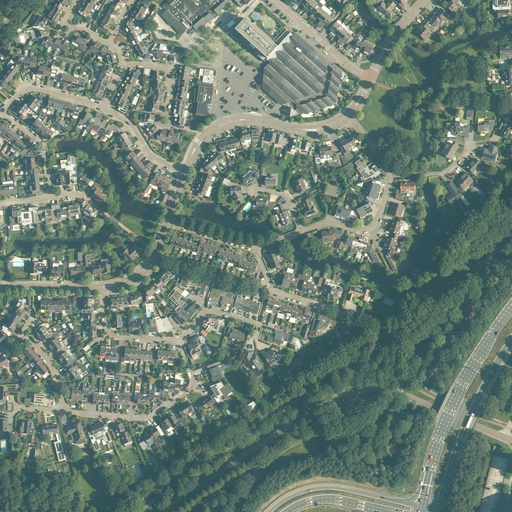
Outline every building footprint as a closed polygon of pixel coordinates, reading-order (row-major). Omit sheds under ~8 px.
[(140,0),(138,5),(135,9),(144,14),(148,7),(151,3),(145,0),(140,0)] [(166,0),(167,1),(164,5),(166,7),(167,7),(169,8),(161,15),(171,26),(172,25),(181,36),(187,31),(189,34),(193,30),(192,29),(194,28),(197,32),(208,22),(209,23),(218,15),(218,16),(218,15),(222,12),(221,11),(224,8),(225,9),(229,6),(235,0),(241,8),(246,4),(247,6),(252,0),(166,0)] [(302,10),(304,12),(314,0),(306,0),(303,5),(305,6),(302,10)] [(319,0),(314,0),(304,12),(306,13),(309,10),(311,12),(320,2),(320,1),(319,0)] [(383,2),(378,8),(381,10),(378,13),(384,18),(386,15),(389,18),(393,13),(391,11),(396,5),(390,0),(386,5),(383,2)] [(397,0),(400,3),(398,5),(403,9),(407,4),(406,2),(407,0),(397,0)] [(449,0),(451,1),(454,4),(460,9),(461,8),(462,8),(462,7),(464,5),(467,8),(470,5),(467,2),(464,0),(449,0)] [(493,10),(496,10),(511,9),(511,5),(508,5),(507,0),(495,0),(496,6),(493,6),(493,10)] [(94,4),(89,1),(88,4),(83,1),(81,6),(90,11),(94,4)] [(460,9),(454,4),(451,1),(448,4),(448,3),(445,6),(455,14),(460,9)] [(310,17),(312,19),(322,7),(324,5),(320,2),(311,12),(313,14),(310,17)] [(58,8),(59,6),(55,3),(52,8),(50,7),(49,9),(60,15),(62,11),(58,8)] [(114,10),(116,7),(111,4),(107,12),(112,14),(115,17),(116,17),(119,12),(114,10)] [(317,17),(319,19),(326,11),(327,9),(324,5),(324,6),(324,5),(322,7),(312,19),(314,21),(317,17)] [(79,11),(77,13),(81,15),(84,17),(86,18),(90,11),(81,6),(78,10),(79,11)] [(436,17),(443,24),(447,27),(448,25),(447,24),(448,24),(445,22),(447,20),(445,18),(448,15),(440,8),(436,14),(438,15),(436,17)] [(45,16),(51,20),(54,21),(55,22),(56,22),(60,15),(49,9),(48,11),(49,12),(48,15),(46,14),(45,16)] [(129,21),(134,23),(139,23),(144,14),(135,9),(131,16),(129,21)] [(326,11),(319,19),(321,21),(318,24),(320,26),(329,16),(332,13),(328,9),(327,9),(326,11)] [(511,9),(496,10),(497,10),(498,18),(509,18),(508,11),(511,11),(511,9)] [(107,12),(103,19),(112,24),(115,19),(114,19),(115,17),(112,14),(107,12)] [(329,16),(320,26),(322,28),(325,25),(327,26),(333,20),(337,15),(333,12),(332,13),(329,16)] [(353,13),(346,20),(348,22),(353,17),(353,18),(355,16),(353,13)] [(45,25),(48,21),(39,15),(32,26),(33,26),(38,27),(39,25),(44,28),(45,25)] [(426,20),(424,23),(433,31),(439,25),(440,26),(443,24),(436,17),(434,16),(429,22),(426,20)] [(254,25),(256,23),(255,22),(254,22),(253,24),(247,19),(246,18),(236,30),(237,30),(233,34),(264,62),(267,60),(278,47),(254,25)] [(103,19),(99,26),(100,26),(104,28),(105,26),(109,28),(112,24),(103,19)] [(126,29),(129,34),(136,30),(133,24),(134,23),(129,21),(128,20),(127,24),(127,25),(128,27),(126,29)] [(340,26),(336,22),(330,29),(332,31),(329,34),(331,36),(340,26)] [(338,37),(344,30),(347,27),(343,23),(340,26),(331,36),(333,38),(336,35),(338,37)] [(433,31),(424,23),(421,26),(422,26),(416,33),(424,39),(426,36),(428,37),(433,31)] [(32,27),(23,31),(23,33),(26,32),(27,33),(30,32),(34,31),(36,38),(36,39),(42,37),(46,36),(44,31),(40,32),(38,27),(33,26),(32,26),(32,27)] [(337,42),(339,43),(351,31),(349,29),(350,28),(348,26),(347,27),(344,30),(338,37),(340,38),(337,42)] [(136,30),(129,34),(132,40),(139,36),(138,32),(140,31),(139,29),(136,30)] [(351,31),(339,43),(341,45),(344,42),(346,44),(352,37),(351,35),(353,33),(351,31)] [(323,68),(321,68),(320,65),(322,64),(323,58),(296,34),(295,36),(291,33),(291,32),(278,47),(267,60),(270,63),(269,65),(266,88),(269,90),(282,102),(293,98),(294,93),(298,94),(297,96),(300,98),(321,92),(326,70),(323,68)] [(350,44),(346,49),(349,51),(352,49),(353,49),(353,50),(358,53),(359,51),(360,49),(363,43),(360,42),(361,40),(361,39),(359,38),(360,36),(358,35),(352,42),(350,45),(350,44)] [(142,41),(139,36),(132,40),(135,45),(142,41)] [(37,43),(47,49),(48,49),(49,46),(52,42),(53,40),(48,37),(46,41),(43,40),(42,37),(36,39),(36,38),(33,39),(34,42),(36,41),(37,43)] [(70,44),(77,48),(82,39),(78,37),(75,41),(73,39),(70,44)] [(60,43),(61,41),(57,39),(54,43),(52,42),(49,46),(48,49),(47,49),(46,51),(48,53),(51,48),(56,50),(60,43)] [(87,42),(82,39),(77,48),(84,52),(87,48),(84,46),(87,42)] [(56,50),(55,52),(57,54),(60,49),(65,52),(70,43),(65,40),(63,44),(60,43),(56,50)] [(135,45),(138,51),(146,47),(142,41),(135,45)] [(88,50),(95,54),(98,49),(100,45),(96,42),(93,47),(90,45),(88,50)] [(363,43),(360,49),(364,51),(363,53),(369,56),(370,53),(372,49),(373,48),(374,45),(369,42),(368,44),(364,42),(363,43)] [(102,58),(104,55),(107,49),(103,46),(100,51),(98,49),(95,54),(102,58)] [(175,58),(178,58),(181,59),(182,52),(179,52),(179,53),(174,52),(175,47),(172,46),(171,52),(170,57),(169,62),(174,63),(175,58)] [(511,46),(506,47),(500,47),(500,55),(507,55),(511,54),(511,46)] [(146,47),(138,51),(141,57),(143,55),(145,58),(146,58),(149,59),(150,53),(149,52),(146,47)] [(110,51),(107,49),(104,55),(105,56),(108,64),(114,63),(116,62),(114,54),(111,54),(110,52),(110,51)] [(150,53),(150,56),(157,57),(156,60),(161,61),(163,50),(154,49),(152,49),(150,53)] [(171,52),(163,50),(161,61),(169,62),(170,57),(171,52)] [(15,55),(15,60),(15,61),(18,61),(18,65),(23,65),(24,56),(15,55)] [(11,59),(6,66),(15,73),(19,69),(13,64),(14,63),(11,59)] [(43,75),(46,65),(43,64),(42,67),(39,66),(38,69),(38,70),(37,71),(38,71),(37,74),(43,75)] [(100,67),(100,70),(101,70),(100,72),(101,72),(105,74),(109,76),(110,73),(111,74),(113,69),(103,65),(103,67),(100,67)] [(181,66),(180,74),(190,76),(192,69),(197,70),(198,67),(187,65),(187,67),(181,66)] [(3,71),(11,78),(15,73),(6,66),(3,71)] [(51,69),(49,77),(54,78),(54,81),(57,82),(59,71),(60,68),(57,67),(54,67),(52,66),(51,66),(51,69)] [(333,67),(332,68),(333,69),(332,74),(340,81),(341,79),(342,80),(344,78),(344,74),(338,68),(336,70),(333,67)] [(203,82),(212,83),(212,81),(212,80),(212,79),(213,79),(213,75),(214,71),(200,69),(199,75),(204,76),(203,82)] [(1,70),(0,72),(0,73),(1,73),(3,75),(1,78),(8,83),(11,78),(3,71),(2,71),(1,70)] [(137,80),(141,72),(138,71),(136,70),(134,73),(130,71),(128,76),(137,80)] [(65,86),(67,75),(62,74),(63,72),(59,71),(57,82),(59,82),(63,83),(63,85),(65,86)] [(152,79),(154,80),(159,80),(159,81),(162,81),(163,76),(158,75),(158,72),(153,71),(152,79)] [(110,76),(105,74),(101,72),(100,72),(97,80),(102,82),(103,79),(108,81),(110,76)] [(190,76),(180,74),(179,79),(184,80),(183,83),(189,84),(190,76)] [(332,77),(331,82),(338,88),(339,85),(341,84),(340,83),(340,81),(332,74),(331,76),(332,77)] [(73,77),(67,75),(65,86),(67,86),(67,84),(71,85),(73,77)] [(130,82),(129,85),(132,86),(134,87),(137,80),(128,76),(126,80),(130,82)] [(79,78),(76,89),(80,90),(80,89),(83,90),(83,88),(85,89),(88,79),(79,77),(79,78)] [(102,82),(97,80),(93,78),(91,77),(91,78),(90,80),(92,81),(96,83),(94,87),(104,91),(106,87),(101,85),(102,82)] [(154,80),(153,88),(155,88),(160,89),(163,89),(164,84),(159,83),(159,81),(159,80),(154,80)] [(129,85),(123,82),(121,87),(125,89),(124,92),(129,94),(132,86),(129,85)] [(330,84),(329,89),(337,96),(337,93),(339,91),(338,90),(338,88),(331,82),(329,83),(330,84)] [(191,85),(183,84),(183,87),(178,86),(177,92),(187,93),(188,88),(191,88),(191,85)] [(213,97),(214,88),(211,87),(200,86),(197,102),(199,103),(209,104),(211,105),(211,99),(212,96),(213,97)] [(104,91),(94,87),(91,95),(96,97),(97,94),(102,96),(104,91)] [(150,93),(150,95),(151,95),(150,96),(153,96),(164,98),(164,93),(159,92),(160,89),(155,88),(154,94),(150,93)] [(328,92),(327,97),(335,104),(336,101),(337,99),(336,98),(337,96),(329,89),(327,91),(328,92)] [(126,101),(129,94),(124,92),(123,94),(118,92),(116,97),(126,101)] [(186,99),(187,93),(177,92),(176,97),(181,97),(181,100),(189,102),(189,99),(186,99)] [(36,106),(40,102),(41,104),(43,101),(45,103),(47,97),(39,95),(38,96),(36,95),(33,95),(29,100),(36,106)] [(163,103),(164,98),(153,96),(152,104),(157,105),(158,102),(163,103)] [(127,109),(123,107),(126,101),(116,97),(114,102),(119,104),(118,107),(119,107),(118,110),(125,114),(127,109)] [(321,98),(320,100),(327,107),(330,106),(331,107),(332,105),(333,105),(336,107),(337,107),(337,106),(335,104),(327,97),(322,99),(321,98)] [(29,108),(31,109),(33,111),(36,106),(29,100),(26,105),(29,107),(29,108)] [(312,102),(320,109),(322,108),(323,109),(325,108),(327,107),(320,100),(315,101),(314,100),(312,102)] [(176,101),(174,109),(185,110),(185,105),(188,105),(188,103),(176,101)] [(28,113),(31,109),(29,108),(29,107),(26,105),(22,102),(18,106),(26,112),(28,113)] [(67,114),(67,112),(68,112),(69,105),(70,105),(70,103),(65,102),(62,111),(62,113),(67,114)] [(305,104),(305,105),(312,112),(314,111),(316,113),(319,110),(318,110),(320,109),(312,102),(307,104),(306,103),(305,104)] [(159,105),(157,105),(152,104),(149,103),(148,111),(153,112),(154,109),(159,110),(159,105)] [(199,103),(199,106),(198,106),(197,114),(197,115),(203,116),(206,116),(207,116),(208,116),(209,111),(208,111),(209,104),(199,103)] [(297,107),(298,108),(297,108),(303,114),(303,113),(305,114),(307,113),(308,114),(309,112),(312,112),(305,105),(305,104),(300,106),(299,105),(297,107)] [(17,115),(22,120),(24,117),(23,116),(26,112),(18,106),(15,110),(14,109),(12,112),(17,115)] [(79,112),(81,113),(82,110),(84,107),(80,106),(80,108),(75,106),(72,115),(78,117),(79,112)] [(290,117),(299,114),(301,116),(303,114),(297,108),(295,111),(291,108),(283,110),(290,117)] [(174,109),(173,114),(175,114),(175,117),(178,117),(178,118),(185,119),(186,119),(186,116),(184,116),(185,110),(174,109)] [(100,113),(97,112),(95,116),(96,116),(95,118),(92,117),(93,115),(91,117),(88,124),(87,124),(86,127),(86,128),(86,129),(91,131),(100,113)] [(83,115),(78,123),(86,127),(87,124),(88,124),(91,117),(93,115),(87,113),(85,116),(83,115)] [(100,113),(92,129),(96,131),(94,133),(96,134),(102,123),(103,119),(104,120),(104,119),(102,118),(101,119),(100,118),(102,114),(100,113)] [(154,120),(155,115),(145,114),(143,124),(140,123),(139,125),(143,126),(148,125),(149,120),(154,120)] [(177,126),(182,126),(184,127),(184,123),(185,124),(186,119),(185,119),(178,118),(178,117),(175,117),(174,122),(177,123),(177,126)] [(36,119),(31,126),(35,130),(41,122),(36,119)] [(107,126),(104,124),(106,121),(104,120),(103,119),(102,123),(96,134),(97,135),(99,132),(102,134),(107,126)] [(478,122),(477,130),(480,130),(480,134),(485,134),(485,132),(488,132),(488,130),(490,131),(491,129),(494,123),(494,121),(491,121),(484,120),(484,122),(478,122)] [(469,138),(469,125),(464,125),(464,127),(460,127),(460,122),(455,122),(455,121),(453,121),(453,123),(446,123),(446,127),(450,127),(450,132),(455,132),(455,136),(458,136),(458,135),(460,135),(460,136),(464,136),(464,138),(469,138)] [(45,126),(41,122),(35,130),(39,133),(45,126)] [(500,122),(497,128),(500,130),(501,129),(503,130),(500,136),(507,139),(509,134),(511,135),(511,134),(511,126),(508,125),(507,128),(504,127),(502,126),(503,124),(500,122)] [(114,132),(115,133),(119,128),(112,124),(111,126),(108,124),(107,126),(102,134),(101,136),(104,138),(106,134),(109,136),(110,136),(111,136),(114,132)] [(150,136),(155,132),(158,130),(155,126),(151,129),(148,125),(143,126),(150,136)] [(45,126),(39,133),(44,136),(49,129),(45,126)] [(11,131),(7,127),(1,134),(0,135),(0,137),(3,140),(5,138),(11,131)] [(123,134),(119,128),(115,133),(118,137),(116,138),(118,141),(117,142),(113,145),(115,148),(118,145),(119,145),(128,139),(124,133),(123,134)] [(51,138),(52,138),(52,137),(53,137),(54,136),(55,136),(55,135),(56,135),(59,134),(58,131),(56,130),(52,131),(49,129),(44,136),(48,140),(51,137),(52,137),(51,138)] [(157,135),(155,132),(150,136),(153,139),(157,140),(165,141),(165,140),(166,136),(167,131),(161,130),(161,135),(157,135)] [(252,139),(252,130),(248,131),(248,130),(247,130),(245,130),(245,131),(241,132),(242,136),(240,136),(240,138),(241,142),(244,141),(245,143),(251,141),(250,139),(252,139)] [(15,134),(11,131),(5,138),(9,141),(8,142),(8,143),(15,134)] [(165,141),(164,144),(172,145),(173,143),(174,132),(169,132),(169,137),(166,136),(165,140),(165,141)] [(178,146),(180,147),(181,143),(182,139),(179,138),(179,133),(174,132),(173,143),(178,144),(178,146)] [(264,137),(264,140),(274,143),(275,143),(277,134),(270,133),(269,135),(265,133),(264,133),(264,137)] [(8,143),(12,146),(14,144),(18,139),(19,137),(15,134),(8,143)] [(275,143),(274,143),(287,146),(288,143),(288,141),(289,142),(289,141),(288,141),(289,140),(285,139),(285,140),(283,139),(283,136),(281,135),(280,135),(277,134),(275,143)] [(233,138),(236,149),(237,152),(242,151),(241,147),(238,138),(235,139),(235,137),(233,138)] [(352,137),(350,139),(349,138),(347,139),(347,140),(352,149),(357,146),(358,149),(361,147),(360,145),(358,142),(356,144),(352,137)] [(232,156),(232,154),(228,141),(227,138),(224,138),(224,140),(223,140),(226,151),(226,153),(227,153),(227,154),(231,156),(232,156)] [(237,152),(236,149),(233,138),(231,138),(231,140),(228,141),(232,154),(237,153),(237,152)] [(22,142),(18,139),(14,144),(12,146),(10,149),(15,152),(15,151),(22,142)] [(132,145),(128,139),(119,145),(120,147),(121,146),(123,150),(125,149),(127,152),(132,149),(130,146),(132,145)] [(216,142),(216,143),(215,144),(218,149),(220,148),(221,152),(226,151),(223,140),(221,141),(221,139),(217,140),(218,142),(216,142)] [(296,152),(296,150),(300,151),(300,149),(302,142),(299,142),(300,140),(294,139),(292,144),(288,143),(287,146),(286,151),(291,152),(295,153),(296,152)] [(24,140),(22,142),(15,151),(22,156),(26,154),(26,153),(29,149),(26,146),(28,144),(24,140)] [(342,151),(339,152),(340,155),(343,154),(345,157),(348,155),(347,152),(352,149),(347,140),(346,141),(345,140),(343,141),(344,142),(341,143),(345,150),(342,151)] [(447,141),(444,147),(445,148),(442,154),(451,159),(458,148),(456,147),(458,144),(453,141),(447,141)] [(300,151),(300,152),(307,154),(315,156),(315,152),(314,148),(313,147),(313,148),(309,147),(310,143),(304,142),(304,143),(302,142),(300,151)] [(213,148),(211,150),(213,152),(212,153),(219,162),(221,164),(225,161),(216,150),(218,149),(215,144),(214,144),(212,146),(213,148)] [(320,152),(315,152),(315,156),(316,163),(322,162),(321,159),(327,158),(325,148),(324,148),(324,147),(322,148),(319,149),(320,152)] [(326,148),(325,148),(327,158),(333,157),(333,160),(337,160),(336,156),(340,155),(339,152),(336,154),(333,154),(331,147),(329,147),(326,147),(326,148)] [(501,150),(491,147),(489,151),(485,150),(482,157),(489,159),(496,161),(498,154),(499,154),(501,150)] [(134,154),(132,151),(126,156),(128,160),(126,162),(128,164),(130,163),(136,157),(137,157),(141,153),(142,153),(139,149),(134,154)] [(27,154),(23,157),(24,160),(24,159),(25,165),(34,164),(34,158),(33,158),(32,151),(27,154)] [(367,167),(367,166),(364,163),(368,160),(369,162),(371,160),(367,154),(366,154),(365,152),(359,156),(361,158),(355,163),(358,167),(357,168),(360,172),(367,167)] [(130,163),(132,165),(130,167),(132,170),(141,163),(138,160),(144,156),(141,153),(137,157),(136,157),(130,163)] [(216,165),(219,162),(212,153),(211,154),(210,153),(207,156),(209,158),(216,165)] [(206,159),(204,160),(212,169),(216,165),(209,158),(207,156),(209,158),(207,160),(206,159)] [(466,166),(473,173),(481,164),(475,158),(467,167),(466,166)] [(141,163),(132,170),(134,173),(137,171),(139,173),(140,173),(145,168),(146,166),(150,163),(150,162),(148,160),(143,165),(141,163)] [(208,172),(212,169),(204,160),(203,161),(204,163),(202,165),(201,165),(199,167),(204,171),(205,169),(208,172)] [(140,173),(143,177),(140,180),(145,185),(146,184),(149,179),(147,177),(151,173),(148,170),(153,165),(151,162),(150,162),(150,163),(146,166),(145,168),(140,173)] [(379,171),(375,165),(372,167),(373,168),(370,170),(367,167),(360,172),(363,176),(364,180),(367,179),(373,175),(375,177),(381,173),(379,171)] [(65,168),(65,169),(66,184),(66,185),(73,184),(73,180),(77,180),(76,177),(77,177),(76,176),(76,174),(73,174),(72,171),(71,166),(65,166),(65,168)] [(88,184),(91,187),(96,180),(100,175),(97,173),(92,179),(85,174),(88,170),(85,167),(77,176),(80,179),(79,179),(80,180),(79,181),(86,186),(88,184)] [(66,184),(65,169),(55,170),(55,176),(56,176),(57,179),(56,179),(57,186),(63,185),(63,184),(66,184)] [(241,178),(240,179),(244,184),(245,183),(246,183),(252,178),(258,178),(259,170),(249,170),(240,177),(241,178)] [(473,181),(465,172),(462,175),(463,176),(461,178),(456,182),(463,190),(468,185),(468,186),(473,181)] [(145,185),(142,190),(143,191),(144,192),(146,193),(151,187),(152,186),(152,184),(154,185),(156,183),(159,185),(163,178),(164,177),(156,173),(154,177),(153,177),(152,179),(150,183),(149,185),(146,184),(145,185)] [(213,176),(204,173),(203,176),(201,175),(200,177),(211,181),(213,176)] [(209,186),(211,181),(200,177),(200,178),(199,178),(197,181),(209,186)] [(265,186),(276,186),(276,178),(265,177),(265,186)] [(159,185),(159,186),(162,188),(161,190),(163,191),(162,193),(160,201),(165,203),(167,195),(165,194),(165,193),(167,188),(169,186),(168,185),(170,181),(163,178),(159,185)] [(224,178),(222,183),(229,186),(231,181),(224,178)] [(302,179),(293,182),(293,183),(294,182),(298,193),(306,190),(302,179)] [(91,187),(89,189),(93,193),(91,197),(92,197),(94,198),(93,199),(101,205),(106,198),(99,192),(96,190),(98,187),(101,184),(96,180),(91,187)] [(16,188),(13,188),(12,181),(7,182),(9,194),(14,193),(14,194),(17,193),(16,188)] [(209,186),(197,181),(196,185),(197,185),(197,187),(207,191),(209,186)] [(370,190),(380,193),(381,189),(382,187),(382,186),(381,186),(380,186),(381,182),(379,181),(377,181),(372,181),(371,184),(370,184),(369,188),(370,189),(370,190)] [(415,191),(415,182),(400,183),(400,188),(399,188),(399,187),(395,199),(402,201),(404,196),(401,195),(402,191),(415,191)] [(453,194),(447,198),(450,203),(453,200),(454,202),(462,214),(463,213),(465,216),(470,213),(466,208),(459,198),(462,196),(458,190),(458,191),(453,183),(448,187),(451,192),(452,192),(453,194)] [(26,186),(27,192),(28,192),(28,195),(35,194),(35,191),(39,190),(39,185),(26,186)] [(328,185),(325,194),(337,198),(339,188),(328,185)] [(206,196),(207,191),(197,187),(196,188),(198,189),(195,196),(199,197),(201,194),(206,196)] [(241,194),(241,187),(231,188),(231,195),(232,195),(238,205),(244,202),(240,194),(241,194)] [(378,200),(380,193),(370,190),(367,197),(367,196),(366,198),(368,200),(374,204),(376,199),(378,200)] [(251,198),(248,202),(252,202),(256,202),(257,207),(267,207),(267,202),(270,202),(270,198),(267,199),(267,198),(252,198),(251,198)] [(309,199),(302,201),(305,209),(304,209),(306,216),(311,214),(316,213),(315,210),(313,206),(312,206),(309,199)] [(368,200),(361,203),(362,205),(367,215),(371,213),(373,212),(374,212),(373,211),(371,208),(376,206),(374,204),(368,200)] [(73,205),(67,206),(67,207),(69,217),(75,216),(80,216),(80,210),(79,203),(75,204),(75,205),(73,205)] [(85,203),(79,203),(80,210),(82,211),(81,212),(84,215),(82,218),(88,223),(98,211),(94,208),(92,210),(90,208),(91,208),(87,205),(86,206),(85,203)] [(404,206),(394,203),(392,207),(393,207),(392,210),(391,210),(390,214),(399,217),(401,210),(403,210),(404,206)] [(51,208),(44,209),(45,219),(46,224),(53,223),(53,222),(57,221),(57,220),(57,218),(55,204),(51,205),(51,208)] [(59,204),(55,204),(57,218),(60,218),(61,218),(69,218),(69,217),(67,207),(59,208),(59,204)] [(280,210),(274,212),(275,215),(278,214),(283,226),(292,223),(287,211),(284,212),(282,205),(278,207),(280,210)] [(353,208),(354,212),(355,217),(359,215),(360,217),(361,219),(361,218),(363,217),(367,215),(362,205),(356,208),(355,207),(353,208)] [(41,219),(45,219),(44,209),(38,209),(37,206),(32,207),(34,224),(39,223),(38,217),(37,217),(37,214),(40,214),(41,219)] [(345,208),(338,206),(337,210),(334,209),(333,211),(336,212),(335,215),(335,217),(337,217),(342,219),(345,208)] [(26,211),(20,211),(22,222),(22,223),(27,222),(27,224),(34,224),(32,207),(28,207),(29,211),(26,212),(26,211)] [(12,216),(9,216),(10,226),(14,225),(13,223),(18,223),(18,225),(22,224),(22,223),(22,222),(20,211),(20,208),(11,209),(12,216)] [(345,208),(342,219),(346,220),(348,221),(349,220),(350,216),(355,218),(355,217),(354,212),(352,211),(352,210),(345,208)] [(393,220),(391,226),(404,230),(406,222),(397,219),(396,222),(393,220)] [(401,238),(403,232),(404,230),(391,226),(389,232),(393,233),(392,235),(399,238),(401,238)] [(340,239),(342,232),(336,230),(331,230),(331,231),(322,232),(322,241),(327,240),(327,242),(334,241),(333,237),(334,237),(340,239)] [(343,241),(342,247),(346,248),(348,245),(351,246),(354,238),(355,236),(351,235),(349,234),(349,235),(346,234),(343,241)] [(388,237),(386,242),(395,245),(396,242),(397,243),(399,238),(392,235),(391,238),(388,237)] [(351,246),(350,252),(356,254),(358,249),(361,238),(359,237),(357,240),(354,239),(354,238),(351,246)] [(178,238),(175,246),(181,248),(183,239),(178,238)] [(364,252),(365,252),(367,243),(363,242),(364,239),(361,238),(358,249),(365,251),(364,252)] [(189,241),(183,239),(181,248),(186,250),(189,241)] [(194,243),(189,241),(186,250),(192,252),(194,243)] [(194,243),(192,252),(197,253),(198,253),(198,251),(201,242),(198,242),(198,244),(194,243)] [(201,242),(198,251),(204,253),(206,244),(201,242)] [(386,242),(384,248),(387,249),(386,252),(389,256),(393,254),(395,249),(394,248),(395,245),(386,242)] [(212,246),(206,244),(204,253),(209,254),(212,246)] [(139,252),(133,246),(128,250),(128,249),(124,252),(122,254),(123,254),(121,255),(128,263),(133,259),(132,259),(139,252)] [(217,247),(212,246),(209,254),(215,256),(217,247)] [(215,256),(214,258),(223,261),(225,252),(222,251),(223,249),(217,247),(215,256)] [(271,255),(268,256),(270,262),(278,260),(276,256),(279,255),(279,254),(281,253),(279,247),(271,250),(272,253),(271,254),(271,255)] [(372,261),(380,263),(380,261),(375,253),(372,247),(369,254),(368,255),(368,257),(368,260),(370,259),(372,261)] [(236,255),(234,264),(239,266),(242,257),(236,255)] [(239,266),(238,268),(244,270),(246,261),(243,260),(244,258),(242,257),(239,266)] [(101,264),(92,266),(93,274),(102,272),(102,273),(111,272),(109,262),(108,262),(108,258),(107,258),(106,259),(102,259),(101,259),(101,260),(101,263),(101,264)] [(30,263),(30,274),(37,274),(37,271),(46,271),(46,264),(46,260),(42,260),(42,262),(37,262),(37,263),(30,263)] [(278,267),(279,270),(284,268),(282,263),(280,264),(278,260),(270,262),(273,269),(278,267)] [(252,263),(246,261),(244,270),(249,271),(252,263)] [(52,272),(52,273),(52,276),(57,276),(63,276),(63,271),(67,271),(67,262),(64,262),(64,266),(58,266),(58,263),(52,263),(52,272)] [(69,271),(71,271),(71,275),(82,276),(82,267),(75,267),(75,264),(74,263),(69,263),(69,271)] [(258,264),(252,263),(249,271),(255,273),(255,272),(258,264)] [(167,279),(169,280),(176,272),(176,271),(178,272),(179,269),(178,269),(169,266),(167,270),(166,269),(162,273),(167,279)] [(303,276),(301,283),(303,284),(302,287),(301,290),(308,292),(311,284),(312,281),(308,280),(309,277),(307,277),(305,270),(303,276)] [(282,285),(289,287),(292,278),(293,274),(289,272),(284,271),(282,273),(281,277),(284,278),(282,285)] [(159,279),(157,281),(162,287),(164,285),(165,285),(169,280),(167,279),(162,273),(157,278),(159,279)] [(177,283),(176,286),(178,287),(183,292),(185,290),(186,288),(188,289),(189,283),(193,284),(193,286),(196,287),(196,286),(197,280),(198,279),(198,277),(199,275),(195,274),(193,279),(190,278),(183,276),(181,284),(177,283)] [(298,279),(292,278),(289,287),(296,289),(298,282),(301,283),(303,276),(299,275),(298,279)] [(308,293),(315,295),(318,286),(320,287),(321,286),(322,280),(323,278),(317,277),(315,285),(311,284),(308,292),(308,293)] [(196,286),(201,288),(200,291),(198,291),(197,294),(204,296),(207,286),(210,287),(212,281),(209,280),(208,282),(198,279),(197,280),(196,286)] [(322,280),(321,286),(324,287),(321,294),(328,296),(332,284),(333,281),(326,279),(325,281),(322,280)] [(162,287),(157,281),(155,283),(153,281),(149,285),(155,293),(162,287)] [(340,286),(332,284),(328,296),(328,297),(334,299),(335,295),(337,296),(337,297),(341,298),(343,288),(340,287),(340,286)] [(155,293),(149,285),(144,290),(148,295),(147,295),(144,295),(145,303),(148,303),(148,301),(149,301),(154,296),(153,295),(155,293)] [(212,288),(211,293),(220,296),(221,296),(225,286),(220,285),(219,287),(218,287),(218,289),(218,290),(212,288)] [(176,311),(177,312),(185,303),(183,301),(182,302),(178,299),(182,295),(181,294),(183,292),(178,287),(176,286),(173,289),(176,291),(169,298),(178,306),(175,310),(176,311)] [(230,288),(225,286),(221,296),(223,297),(232,299),(234,294),(228,293),(230,288)] [(360,299),(367,301),(370,291),(363,289),(363,290),(351,286),(348,294),(349,294),(347,300),(353,302),(354,296),(361,298),(360,299)] [(130,298),(127,299),(128,306),(132,305),(133,305),(139,303),(139,301),(142,300),(140,293),(136,294),(137,295),(134,296),(130,297),(130,298)] [(211,293),(209,298),(212,299),(212,301),(211,302),(211,305),(216,307),(217,303),(218,303),(219,300),(218,299),(219,298),(220,298),(220,296),(211,293)] [(127,297),(119,298),(117,298),(117,299),(111,300),(111,301),(112,308),(117,308),(117,307),(128,307),(128,305),(127,299),(127,297)] [(231,304),(232,299),(223,297),(222,299),(223,299),(222,301),(222,300),(220,304),(222,304),(221,308),(226,310),(227,307),(227,306),(228,303),(231,304)] [(241,311),(245,298),(242,297),(241,297),(241,298),(237,297),(234,307),(238,309),(237,309),(241,311)] [(245,312),(249,313),(253,300),(250,300),(250,299),(249,299),(248,300),(245,299),(245,298),(241,311),(242,311),(242,310),(245,311),(245,312)] [(22,300),(19,299),(14,308),(16,309),(23,313),(24,311),(22,309),(25,305),(30,305),(30,299),(22,299),(22,300)] [(275,301),(269,299),(267,305),(266,309),(272,311),(275,301)] [(37,312),(41,312),(41,310),(45,310),(45,312),(47,312),(48,300),(43,300),(43,301),(40,301),(40,304),(37,304),(37,312)] [(72,314),(72,306),(69,306),(69,300),(62,300),(62,310),(62,311),(66,311),(66,312),(69,312),(69,314),(72,314)] [(253,300),(249,313),(249,312),(253,313),(253,314),(257,315),(261,303),(256,301),(255,302),(253,301),(253,300)] [(281,304),(281,303),(275,301),(272,311),(278,313),(277,315),(278,315),(279,310),(279,309),(281,304)] [(177,312),(188,321),(195,313),(195,312),(197,310),(192,306),(190,308),(189,308),(186,312),(182,310),(184,308),(182,307),(185,303),(177,312)] [(81,309),(81,312),(91,312),(90,312),(90,310),(96,310),(96,304),(83,304),(83,310),(81,309)] [(284,316),(287,306),(281,304),(279,309),(279,310),(278,315),(284,316)] [(290,317),(291,314),(293,308),(287,306),(284,316),(286,317),(287,316),(290,317)] [(296,320),(299,310),(293,308),(291,314),(290,317),(290,318),(296,320)] [(12,314),(21,320),(22,318),(23,318),(25,314),(23,313),(16,309),(12,314)] [(299,310),(296,320),(302,322),(305,311),(299,310)] [(305,311),(302,322),(306,323),(306,322),(309,322),(309,321),(312,312),(305,310),(305,311)] [(180,325),(181,326),(182,326),(188,321),(177,312),(176,311),(172,315),(173,316),(181,325),(180,325)] [(85,315),(85,321),(94,321),(94,315),(91,315),(91,312),(81,312),(81,315),(85,315)] [(10,314),(8,318),(9,319),(9,320),(16,324),(18,321),(19,322),(21,320),(12,314),(12,315),(10,314)] [(170,317),(168,318),(173,328),(174,329),(174,330),(181,326),(180,325),(181,325),(173,316),(172,315),(171,316),(170,316),(170,317)] [(314,319),(309,336),(319,339),(320,334),(321,334),(322,334),(322,330),(323,330),(324,330),(326,329),(327,328),(328,327),(329,326),(329,324),(333,325),(350,330),(351,324),(321,315),(320,319),(318,318),(318,320),(314,319)] [(119,330),(130,330),(129,326),(122,326),(121,316),(113,316),(113,323),(113,328),(119,327),(119,330)] [(153,319),(149,319),(150,333),(158,332),(158,331),(156,320),(155,318),(155,317),(152,317),(153,319)] [(158,331),(158,332),(158,333),(166,331),(166,330),(162,320),(162,319),(161,318),(160,319),(160,318),(159,317),(155,318),(156,320),(158,331)] [(166,330),(166,331),(167,332),(174,329),(173,328),(168,318),(167,317),(166,318),(165,317),(164,318),(162,319),(162,320),(166,330)] [(205,320),(199,327),(203,330),(201,332),(201,333),(200,333),(204,337),(205,336),(207,334),(205,332),(209,327),(210,326),(216,327),(218,320),(209,318),(209,320),(208,320),(206,320),(206,321),(205,320)] [(2,327),(12,334),(15,328),(14,327),(16,324),(9,320),(5,325),(4,324),(2,327)] [(129,326),(130,330),(130,331),(133,331),(141,331),(141,329),(144,328),(144,325),(143,320),(139,320),(140,323),(129,324),(129,326)] [(47,324),(47,323),(44,323),(43,323),(37,327),(37,328),(38,330),(35,332),(38,337),(47,331),(46,331),(43,327),(47,324)] [(244,332),(229,327),(227,336),(238,340),(237,342),(242,343),(244,337),(243,337),(244,332)] [(294,335),(292,334),(286,333),(275,329),(275,330),(277,330),(274,338),(268,336),(267,342),(273,344),(273,342),(280,344),(282,338),(287,339),(286,342),(292,343),(294,335)] [(0,330),(0,331),(0,332),(0,331),(0,341),(0,342),(5,339),(4,338),(5,337),(7,339),(9,337),(2,330),(0,330)] [(46,331),(38,337),(39,339),(39,338),(41,341),(43,340),(48,337),(50,339),(51,338),(58,334),(56,331),(52,333),(51,332),(50,332),(49,333),(47,331),(46,331)] [(47,344),(50,349),(59,343),(56,338),(60,335),(59,333),(58,334),(51,338),(53,340),(47,344)] [(192,344),(188,345),(192,355),(197,353),(197,354),(205,351),(202,345),(207,343),(202,336),(199,337),(199,336),(190,340),(192,344)] [(59,343),(50,349),(51,350),(52,350),(54,353),(60,349),(61,351),(67,347),(66,345),(65,345),(62,341),(59,342),(59,343)] [(24,357),(27,355),(32,351),(27,346),(20,353),(19,353),(21,355),(22,355),(24,357)] [(100,356),(105,356),(106,346),(100,346),(100,351),(95,351),(95,357),(100,357),(100,356)] [(58,357),(57,357),(60,362),(69,356),(72,354),(69,350),(69,349),(68,348),(67,347),(61,351),(63,353),(58,357)] [(110,360),(110,361),(118,361),(118,359),(119,349),(116,348),(117,347),(111,347),(110,357),(110,360)] [(124,353),(121,353),(121,361),(129,361),(130,348),(125,348),(124,353)] [(274,353),(271,349),(266,353),(264,350),(261,352),(270,367),(280,360),(282,356),(278,354),(276,355),(275,352),(274,353)] [(157,360),(162,360),(163,351),(157,350),(157,353),(154,353),(154,355),(154,364),(156,364),(157,360)] [(252,352),(246,350),(243,358),(250,368),(252,367),(254,370),(253,370),(255,373),(259,370),(263,368),(258,360),(259,359),(256,355),(251,358),(251,357),(252,352)] [(26,361),(28,363),(36,356),(32,351),(27,355),(29,358),(26,361)] [(146,351),(145,361),(151,361),(151,363),(154,364),(154,355),(151,355),(152,352),(146,351)] [(176,355),(177,352),(176,352),(176,353),(174,353),(174,351),(168,351),(168,361),(167,364),(173,364),(173,358),(178,358),(178,355),(176,355)] [(33,367),(40,360),(36,356),(28,363),(30,365),(30,364),(33,367)] [(72,360),(69,356),(60,362),(61,364),(61,363),(63,366),(70,362),(71,364),(74,362),(77,360),(75,358),(72,360)] [(7,361),(4,357),(0,359),(0,362),(2,366),(5,364),(7,367),(9,366),(7,361)] [(35,373),(43,366),(39,361),(40,361),(40,360),(33,367),(34,366),(37,368),(34,371),(35,373)] [(220,360),(206,366),(213,382),(219,380),(223,379),(221,375),(220,375),(218,369),(219,369),(226,366),(226,365),(221,363),(220,360)] [(297,374),(299,368),(293,365),(291,371),(297,374)] [(35,373),(40,378),(42,376),(44,379),(49,374),(47,372),(48,371),(43,366),(35,373)] [(64,374),(64,375),(65,377),(66,376),(67,377),(76,371),(75,369),(74,370),(73,367),(68,370),(64,373),(64,374)] [(76,371),(67,377),(68,379),(70,381),(72,380),(76,378),(77,380),(76,381),(79,379),(81,378),(87,374),(86,371),(82,373),(79,375),(76,371)] [(174,382),(174,389),(179,390),(180,384),(182,385),(183,378),(180,378),(179,375),(175,374),(174,382)] [(214,384),(209,386),(214,393),(212,395),(216,401),(217,403),(220,401),(218,397),(222,395),(223,397),(224,397),(227,395),(229,399),(230,400),(235,397),(226,384),(223,386),(222,385),(223,385),(221,382),(220,382),(214,384)] [(81,400),(81,403),(87,404),(87,401),(87,396),(90,396),(91,389),(91,386),(88,386),(88,388),(83,387),(82,391),(81,400)] [(91,389),(90,396),(93,396),(92,404),(98,404),(99,393),(93,392),(94,386),(91,386),(91,389)] [(0,403),(5,404),(6,400),(7,395),(17,395),(18,390),(15,390),(7,389),(7,388),(0,387),(0,403)] [(154,393),(153,402),(153,405),(157,404),(157,403),(159,403),(159,395),(162,395),(163,391),(163,389),(160,389),(159,393),(154,393)] [(104,390),(104,393),(103,405),(109,405),(109,403),(111,403),(112,400),(112,393),(113,391),(104,390)] [(128,399),(131,399),(132,393),(127,393),(123,392),(122,404),(128,405),(128,399)] [(143,394),(135,393),(134,400),(137,400),(137,403),(142,404),(143,394)] [(25,398),(24,403),(31,404),(31,402),(33,403),(37,404),(40,404),(43,404),(43,403),(46,403),(46,399),(44,398),(44,395),(34,394),(34,398),(30,398),(30,399),(25,398)] [(206,398),(200,402),(205,409),(216,401),(212,395),(212,394),(211,395),(209,396),(206,398)] [(254,401),(245,406),(251,414),(259,409),(254,401)] [(188,402),(182,406),(188,414),(191,412),(193,415),(196,414),(196,413),(188,402)] [(185,416),(188,414),(182,406),(177,410),(182,417),(179,419),(183,425),(186,423),(185,421),(187,420),(185,416)] [(199,409),(196,412),(203,422),(206,420),(203,416),(204,416),(199,409)] [(173,415),(167,419),(171,426),(172,428),(178,424),(180,427),(183,425),(179,419),(176,420),(173,415)] [(167,419),(161,423),(163,427),(161,428),(165,434),(173,429),(172,428),(171,426),(167,419)] [(0,431),(5,431),(5,435),(10,435),(10,431),(11,431),(11,425),(8,425),(8,421),(0,420),(0,431)] [(33,436),(34,427),(33,427),(33,426),(31,424),(30,424),(30,422),(22,421),(21,426),(20,426),(20,429),(19,429),(19,430),(20,430),(19,433),(29,434),(28,443),(34,444),(34,436),(33,436)] [(97,425),(90,427),(95,438),(91,440),(95,450),(99,448),(96,441),(102,438),(106,437),(105,434),(107,433),(106,430),(104,431),(101,422),(97,423),(97,425)] [(72,426),(65,427),(67,435),(70,434),(74,433),(76,440),(77,444),(79,445),(85,443),(86,441),(83,430),(82,430),(81,427),(80,423),(72,425),(72,426)] [(58,433),(57,424),(42,427),(43,435),(56,434),(58,441),(54,443),(59,461),(65,459),(60,441),(58,433)] [(121,424),(114,427),(118,436),(120,435),(124,444),(125,444),(125,445),(132,443),(128,432),(124,433),(123,430),(124,430),(121,424)] [(164,435),(159,427),(156,429),(155,427),(150,430),(150,431),(151,432),(155,438),(156,440),(159,438),(157,436),(160,434),(161,437),(164,435)] [(151,432),(150,431),(148,433),(147,432),(145,433),(145,434),(146,435),(143,437),(142,438),(141,436),(137,438),(140,446),(141,446),(140,445),(146,441),(148,444),(153,441),(157,447),(160,445),(156,440),(155,438),(151,432)] [(498,455),(498,454),(501,448),(494,445),(492,452),(498,455)] [(84,460),(91,458),(89,449),(82,451),(84,460)] [(497,511),(508,458),(492,455),(480,511),(497,511)] [(178,458),(171,462),(174,466),(181,462),(178,458)]
